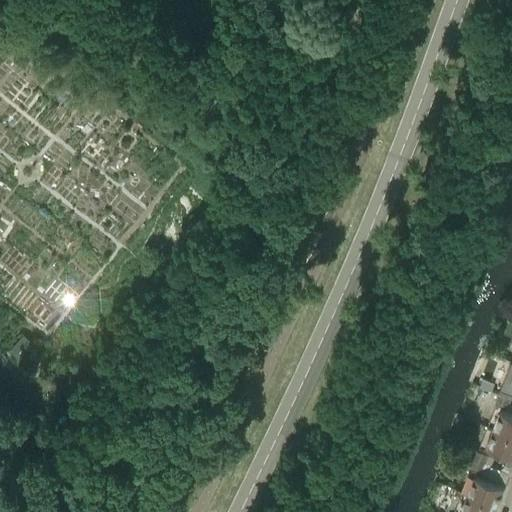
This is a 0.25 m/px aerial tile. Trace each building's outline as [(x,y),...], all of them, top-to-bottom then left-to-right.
[(511,397),(511,388),(483,377),(479,385),(499,393),(499,395),(511,400),(511,397)] [(511,400),(499,395),(496,403),(508,408),(511,400)] [(511,414),(500,410),(493,426),(511,433),(511,414)] [(511,433),(493,426),(485,446),(511,456),(511,433)] [(473,450),(461,445),(457,453),(470,458),(473,450)] [(476,452),(473,459),(486,464),(489,457),(476,452)] [(486,464),(473,459),(470,467),(482,472),(486,464)] [(474,475),(467,494),(496,505),(504,486),(474,475)] [(493,511),(496,505),(467,494),(460,511),(493,511)]
